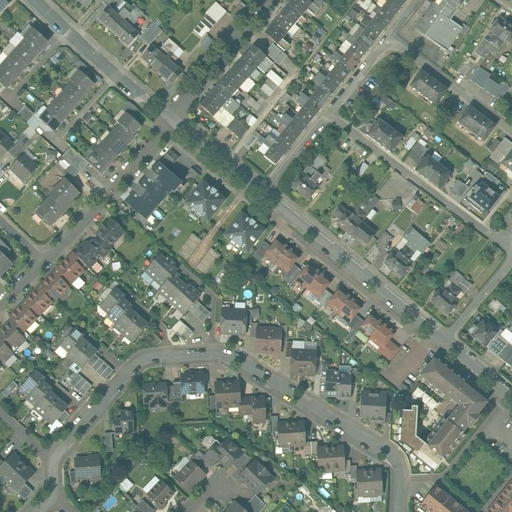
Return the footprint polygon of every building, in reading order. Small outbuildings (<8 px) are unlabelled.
[(0,0),(0,13),(9,4),(4,0),(0,0)] [(308,0),(307,0),(293,0),(291,3),(304,14),(308,10),(312,4),(308,0)] [(324,2),(321,0),(308,0),(312,4),(308,10),(314,15),(324,2)] [(401,8),(391,0),(384,0),(387,2),(381,10),(393,19),(401,8)] [(391,0),(401,8),(407,0),(391,0)] [(434,4),(415,30),(447,52),(462,29),(450,20),(458,10),(449,3),(444,0),(442,0),(438,6),(434,4)] [(450,0),(449,3),(458,10),(461,6),(462,6),(466,0),(465,0),(450,0)] [(217,3),(207,13),(208,14),(208,15),(216,23),(226,12),(217,3)] [(235,18),(245,7),(240,3),(230,14),(235,18)] [(304,14),(291,3),(282,13),(295,24),(304,14)] [(117,14),(109,7),(98,18),(114,33),(134,11),(127,4),(117,14)] [(381,10),(377,6),(373,12),(377,15),(373,20),(385,29),(393,19),(381,10)] [(134,11),(114,33),(129,46),(139,34),(132,28),(144,14),(137,7),(134,11)] [(353,10),(347,16),(353,20),(358,14),(353,10)] [(295,24),(282,13),(273,23),(286,34),(295,24)] [(216,23),(208,15),(199,24),(207,32),(216,23)] [(347,16),(341,23),(346,26),(351,19),(347,16)] [(496,22),(492,27),(493,27),(490,31),(494,34),(493,35),(499,38),(508,24),(499,18),(496,22)] [(385,29),(373,20),(365,30),(376,40),(385,29)] [(153,23),(140,37),(144,42),(158,27),(153,23)] [(286,34),(273,23),(265,34),(277,45),(285,51),(290,45),(282,39),(286,34)] [(511,26),(508,24),(499,38),(504,42),(505,41),(509,43),(511,39),(511,26)] [(365,30),(357,25),(349,35),(350,36),(368,50),(376,40),(365,30)] [(158,27),(144,42),(149,46),(162,31),(158,27)] [(38,30),(36,32),(32,28),(31,28),(33,30),(25,39),(23,37),(40,52),(39,51),(47,42),(41,36),(43,34),(38,30)] [(336,29),(329,37),(334,41),(341,32),(336,29)] [(499,38),(493,35),(488,42),(488,43),(493,46),(499,38)] [(207,50),(215,43),(208,36),(200,43),(207,50)] [(368,50),(350,36),(346,41),(353,46),(348,51),(360,60),(368,50)] [(40,52),(23,37),(23,38),(26,41),(18,49),(17,48),(31,61),(40,52)] [(493,46),(490,52),(495,56),(504,42),(499,38),(493,46)] [(158,51),(152,45),(141,58),(157,71),(168,59),(178,48),(169,39),(158,51)] [(484,40),(475,54),(484,60),(490,52),(493,46),(488,43),(488,42),(484,40)] [(287,56),(273,44),(269,49),(283,61),(287,56)] [(266,58),(254,46),(245,56),(257,68),(266,58)] [(348,51),(342,46),(336,54),(335,53),(333,56),(351,71),(360,60),(348,51)] [(31,61),(17,48),(16,48),(18,50),(10,59),(8,57),(23,71),(31,61)] [(283,61),(269,49),(265,53),(279,65),(283,61)] [(257,68),(245,56),(236,66),(249,78),(257,68)] [(351,71),(333,56),(330,60),(333,63),(334,62),(338,65),(331,73),(343,82),(351,71)] [(23,71),(8,57),(8,58),(10,59),(2,68),(0,66),(15,80),(23,71)] [(168,59),(157,71),(172,85),(183,72),(168,59)] [(87,70),(78,62),(74,66),(78,70),(83,74),(85,72),(87,70)] [(472,66),(466,62),(459,73),(470,81),(479,67),(474,64),(472,66)] [(15,80),(0,66),(0,67),(1,68),(0,69),(0,84),(4,88),(6,89),(15,80)] [(249,78),(236,66),(227,76),(240,87),(249,78)] [(500,86),(488,78),(490,75),(479,67),(470,81),(493,96),(500,86)] [(85,72),(83,74),(78,70),(70,80),(86,95),(87,94),(86,94),(94,85),(88,79),(90,77),(85,72)] [(404,71),(397,80),(402,84),(409,74),(404,71)] [(434,81),(421,71),(410,86),(423,96),(434,81)] [(282,81),(273,73),(268,77),(269,78),(278,86),(282,81)] [(343,82),(331,73),(325,80),(322,78),(323,77),(319,74),(316,77),(334,92),(343,82)] [(240,87),(227,76),(218,86),(231,97),(240,87)] [(334,92),(316,77),(313,81),(317,84),(318,83),(321,86),(315,93),(326,102),(334,92)] [(278,86),(269,78),(264,84),(273,92),(278,86)] [(70,80),(72,82),(64,91),(78,104),(86,95),(70,80)] [(434,81),(423,96),(436,106),(447,90),(434,81)] [(500,86),(493,96),(500,101),(509,88),(502,83),(500,86)] [(231,97),(218,86),(209,96),(222,107),(231,97)] [(269,97),(262,90),(258,94),(265,101),(269,97)] [(78,104),(64,91),(55,100),(70,113),(78,104)] [(291,97),(286,93),(281,100),(286,103),(291,97)] [(326,102),(315,93),(308,101),(305,98),(306,97),(302,95),(299,98),(318,113),(326,102)] [(391,101),(380,93),(376,99),(386,106),(391,101)] [(222,107),(209,96),(200,106),(213,117),(222,107)] [(260,106),(251,98),(247,102),(257,110),(260,106)] [(318,113),(299,98),(296,102),(300,105),(301,104),(304,107),(298,114),(309,123),(318,113)] [(70,113),(55,100),(47,109),(62,122),(70,113)] [(396,105),(391,101),(386,106),(392,110),(396,105)] [(445,101),(438,111),(445,116),(452,107),(445,101)] [(278,102),(273,109),(279,113),(284,107),(278,102)] [(137,110),(129,103),(122,110),(125,113),(126,113),(130,117),(132,115),(137,110)] [(25,106),(17,115),(35,131),(39,127),(30,119),(34,114),(25,106)] [(452,107),(445,116),(452,122),(460,112),(452,107)] [(483,117),(469,107),(458,122),(471,132),(483,117)] [(62,122),(47,109),(39,118),(34,114),(30,119),(39,127),(45,132),(53,132),(62,122)] [(132,115),(130,117),(126,113),(125,113),(117,123),(134,137),(133,136),(141,127),(135,122),(137,119),(132,115)] [(251,126),(257,119),(250,114),(244,121),(251,126)] [(282,120),(275,114),(273,117),(280,123),(282,120)] [(309,123),(298,114),(292,122),(288,119),(289,118),(286,115),(283,119),(301,134),(309,123)] [(496,127),(483,117),(471,132),(484,142),(496,127)] [(247,131),(233,118),(226,127),(240,140),(247,131)] [(301,134),(283,119),(282,120),(280,123),(283,126),(284,125),(287,128),(281,135),(293,144),(301,134)] [(390,129),(378,119),(376,122),(375,122),(368,132),(366,135),(379,144),(390,129)] [(134,137),(117,123),(119,124),(111,133),(125,147),(134,137)] [(390,129),(379,144),(391,153),(393,150),(394,151),(401,141),(400,140),(402,138),(390,129)] [(14,145),(0,132),(1,131),(0,130),(0,158),(0,159),(0,160),(8,152),(14,146),(14,145)] [(125,147),(111,133),(102,142),(117,156),(125,147)] [(252,135),(244,146),(248,149),(257,138),(252,135)] [(281,135),(275,143),(272,140),(272,139),(269,136),(266,140),(284,155),(293,144),(281,135)] [(411,138),(404,147),(409,151),(416,141),(411,138)] [(511,143),(504,138),(501,143),(496,150),(503,155),(506,158),(511,150),(511,143)] [(496,139),(489,149),(493,152),(501,143),(496,139)] [(266,140),(263,144),(267,147),(268,146),(271,148),(264,157),(276,166),(284,155),(266,140)] [(117,156),(102,142),(94,152),(109,165),(117,156)] [(16,143),(14,145),(14,146),(8,152),(13,157),(21,148),(16,143)] [(418,143),(411,152),(416,156),(423,146),(418,143)] [(423,146),(416,156),(420,159),(427,149),(423,146)] [(86,161),(71,147),(62,156),(71,164),(80,172),(87,165),(88,164),(86,161)] [(21,148),(13,157),(17,161),(24,155),(26,153),(21,148)] [(179,158),(170,150),(167,154),(176,162),(179,158)] [(503,155),(496,150),(491,156),(498,162),(503,155)] [(511,150),(506,158),(501,164),(511,172),(511,150)] [(109,165),(94,152),(86,161),(100,174),(109,165)] [(176,162),(167,154),(163,158),(172,166),(176,162)] [(24,155),(17,161),(9,169),(10,170),(12,168),(24,180),(22,182),(23,183),(38,167),(37,167),(24,155)] [(319,155),(312,164),(314,166),(315,165),(319,169),(323,165),(326,161),(319,155)] [(439,165),(427,156),(425,158),(424,158),(416,168),(417,168),(415,171),(427,180),(439,165)] [(80,172),(71,164),(63,173),(71,181),(80,172)] [(175,179),(159,165),(152,172),(151,172),(147,177),(148,177),(166,193),(166,194),(168,195),(171,192),(173,193),(181,184),(175,179)] [(314,166),(305,177),(301,174),(298,178),(294,182),(294,183),(291,187),(299,194),(317,173),(319,169),(315,165),(314,166)] [(330,171),(323,165),(319,169),(317,173),(321,176),(321,177),(324,179),(330,171)] [(427,180),(427,181),(440,190),(442,187),(442,188),(450,177),(449,177),(451,174),(439,165),(427,180)] [(200,176),(191,168),(187,172),(196,180),(200,176)] [(476,169),(467,178),(474,185),(483,175),(476,169)] [(196,180),(187,172),(184,176),(193,184),(196,180)] [(317,173),(299,194),(308,200),(311,196),(312,197),(315,192),(318,188),(314,185),(321,177),(321,176),(317,173)] [(187,183),(178,175),(175,179),(181,184),(184,187),(187,183)] [(166,193),(148,177),(139,187),(138,186),(134,191),(135,192),(126,202),(138,213),(144,218),(148,214),(150,215),(165,199),(163,197),(166,194),(166,193)] [(65,180),(50,196),(51,197),(52,197),(64,209),(79,193),(65,180)] [(458,181),(450,192),(455,196),(463,184),(458,181)] [(212,190),(203,182),(196,191),(195,191),(192,195),(193,195),(185,204),(208,222),(215,213),(218,209),(225,200),(216,193),(217,192),(213,189),(212,190)] [(498,199),(483,187),(472,200),(487,212),(498,199)] [(367,195),(358,207),(363,211),(372,199),(367,195)] [(64,209),(52,197),(51,197),(36,213),(50,226),(65,210),(64,209)] [(363,211),(346,232),(355,240),(358,236),(362,239),(360,241),(366,245),(375,234),(365,226),(361,223),(366,217),(370,221),(376,212),(373,209),(380,201),(375,197),(372,199),(363,211)] [(410,209),(417,214),(425,204),(418,198),(410,209)] [(348,212),(340,206),(333,215),(341,221),(337,225),(346,232),(363,211),(358,207),(351,216),(348,213),(348,212)] [(144,218),(138,213),(135,217),(144,225),(147,221),(144,218)] [(264,231),(255,224),(256,223),(251,220),(250,221),(241,214),(234,223),(233,222),(230,226),(231,227),(224,236),(247,253),(254,244),(255,245),(258,241),(257,240),(264,231)] [(124,232),(112,219),(107,225),(105,222),(99,228),(101,230),(97,234),(99,237),(111,249),(111,248),(109,246),(114,242),(112,240),(116,236),(118,238),(124,232)] [(462,224),(455,232),(459,236),(466,228),(462,224)] [(411,227),(403,238),(408,242),(416,232),(411,227)] [(394,251),(391,255),(391,254),(387,259),(384,263),(393,270),(421,236),(416,232),(408,242),(398,254),(394,251)] [(192,234),(177,253),(187,260),(201,241),(192,234)] [(421,236),(393,270),(401,277),(404,273),(404,274),(408,269),(411,265),(407,262),(417,251),(422,255),(431,244),(421,236)] [(81,249),(75,255),(82,262),(88,268),(89,267),(91,267),(96,262),(96,260),(96,259),(95,258),(99,254),(102,257),(111,249),(99,237),(91,245),(89,243),(88,243),(84,243),(81,246),(81,249)] [(289,248),(278,239),(271,247),(265,254),(266,255),(276,263),(289,248)] [(9,250),(0,241),(0,252),(3,256),(9,250)] [(264,242),(252,256),(260,262),(266,255),(265,254),(271,247),(264,242)] [(300,257),(289,248),(276,263),(287,272),(294,265),(300,257)] [(220,256),(211,249),(207,253),(217,261),(220,256)] [(0,276),(1,276),(0,275),(0,272),(10,262),(3,256),(0,252),(0,276)] [(217,261),(207,253),(204,258),(213,265),(217,261)] [(75,255),(74,254),(70,257),(78,266),(82,262),(75,255)] [(159,255),(145,271),(154,279),(170,261),(166,257),(164,260),(159,255)] [(70,257),(58,269),(58,270),(67,278),(71,282),(83,270),(78,266),(70,257)] [(213,265),(204,258),(200,263),(209,270),(213,265)] [(170,261),(154,279),(163,287),(175,274),(177,271),(172,267),(174,265),(170,261)] [(209,270),(200,263),(196,268),(206,275),(209,270)] [(303,272),(297,280),(308,288),(320,273),(309,264),(303,272)] [(294,265),(287,272),(284,275),(289,279),(298,268),(294,265)] [(298,268),(289,279),(294,283),(297,280),(303,272),(298,268)] [(67,278),(58,270),(54,274),(63,282),(67,278)] [(320,273),(308,288),(318,297),(319,297),(325,289),(331,282),(320,273)] [(63,282),(54,274),(42,286),(52,296),(55,299),(67,287),(63,282)] [(175,274),(163,287),(158,291),(167,299),(181,283),(177,279),(179,277),(175,274)] [(472,285),(464,278),(460,283),(468,290),(472,285)] [(181,283),(167,299),(176,307),(192,289),(188,285),(186,287),(181,283)] [(468,290),(460,283),(456,288),(461,291),(465,295),(468,290)] [(451,284),(445,291),(450,295),(456,288),(451,284)] [(42,286),(42,285),(38,289),(48,299),(52,296),(42,286)] [(450,295),(439,309),(447,315),(450,312),(451,312),(455,307),(454,307),(457,303),(454,300),(461,291),(456,288),(450,295)] [(48,299),(38,289),(26,301),(26,302),(36,312),(39,314),(51,302),(48,299)] [(115,289),(101,306),(109,314),(110,314),(122,300),(124,298),(115,289)] [(192,289),(176,307),(185,315),(188,310),(197,301),(199,299),(194,295),(196,293),(192,289)] [(319,297),(318,297),(315,301),(320,305),(329,293),(325,289),(319,297)] [(351,298),(340,289),(334,297),(327,304),(328,305),(339,314),(351,298)] [(440,289),(437,293),(433,297),(433,298),(430,301),(439,309),(450,295),(445,291),(444,292),(440,289)] [(329,293),(320,305),(324,308),(328,305),(327,304),(334,297),(329,293)] [(362,307),(351,298),(339,314),(349,322),(355,315),(362,307)] [(495,299),(489,305),(499,314),(505,308),(495,299)] [(122,300),(110,314),(109,314),(108,316),(117,324),(129,310),(131,308),(122,300)] [(201,305),(197,301),(188,310),(193,314),(201,305)] [(36,312),(26,302),(22,305),(33,316),(36,312)] [(33,316),(22,305),(10,318),(13,320),(23,330),(35,318),(33,316)] [(201,305),(193,314),(197,318),(206,309),(201,305)] [(206,309),(197,318),(202,322),(210,313),(206,309)] [(117,324),(114,326),(123,334),(138,317),(129,310),(117,324)] [(234,311),(222,310),(221,333),(233,334),(234,311)] [(246,311),(234,311),(233,334),(245,334),(245,323),(246,311)] [(383,323),(372,314),(365,323),(359,330),(370,338),(383,323)] [(355,315),(349,322),(346,326),(351,330),(360,319),(355,315)] [(138,317),(123,334),(133,342),(147,325),(138,317)] [(360,319),(351,330),(356,334),(359,330),(365,323),(360,319)] [(23,330),(13,320),(9,324),(20,335),(24,331),(23,330)] [(179,320),(171,330),(175,334),(184,324),(179,320)] [(496,333),(483,322),(482,324),(480,323),(472,333),(474,334),(472,336),(485,347),(496,333)] [(383,323),(370,338),(382,348),(388,341),(395,332),(383,323)] [(20,335),(9,324),(0,332),(0,333),(0,334),(11,345),(15,349),(24,339),(20,335)] [(184,324),(175,334),(180,338),(188,328),(184,324)] [(188,328),(180,338),(184,342),(193,333),(188,328)] [(268,353),(269,330),(257,329),(256,338),(256,352),(268,353)] [(75,330),(56,351),(64,358),(67,355),(67,354),(69,352),(81,339),(83,337),(75,330)] [(281,331),(269,330),(268,353),(280,353),(280,343),(281,331)] [(161,341),(150,331),(146,336),(157,346),(161,341)] [(11,345),(0,334),(0,333),(0,340),(8,349),(11,345)] [(511,338),(507,334),(503,339),(507,343),(511,338)] [(503,339),(498,336),(488,349),(497,357),(498,357),(505,347),(508,344),(507,343),(503,339)] [(81,339),(69,352),(67,354),(67,355),(75,361),(88,346),(81,339)] [(8,349),(0,340),(0,359),(3,362),(12,353),(8,349)] [(388,341),(382,348),(379,351),(390,360),(399,349),(388,341)] [(88,346),(75,361),(83,369),(87,364),(95,355),(96,353),(88,346)] [(505,347),(498,357),(505,363),(511,355),(511,352),(509,350),(505,347)] [(292,351),(292,358),(291,374),(303,374),(304,351),(292,351)] [(316,352),(304,351),(303,374),(315,375),(315,363),(316,352)] [(95,355),(87,364),(91,368),(100,359),(95,355)] [(459,406),(447,421),(444,419),(424,443),(416,436),(417,407),(412,407),(412,412),(400,411),(398,443),(410,453),(409,455),(432,474),(442,460),(445,462),(465,436),(462,433),(468,427),(470,429),(480,416),(477,414),(487,403),(464,384),(466,381),(436,357),(419,379),(449,403),(452,400),(459,406)] [(100,359),(91,368),(96,372),(104,363),(100,359)] [(104,363),(96,372),(100,376),(109,367),(104,363)] [(109,367),(100,376),(105,380),(113,371),(109,367)] [(357,369),(351,369),(350,374),(349,374),(349,375),(351,375),(350,384),(356,384),(357,369)] [(35,372),(20,388),(29,396),(30,396),(42,382),(44,380),(35,372)] [(328,372),(327,372),(326,379),(326,396),(337,396),(338,396),(339,374),(339,372),(328,372)] [(78,374),(69,384),(74,388),(82,378),(78,374)] [(202,374),(181,376),(182,382),(182,393),(183,393),(203,392),(202,374)] [(339,374),(338,396),(337,396),(337,398),(350,399),(350,384),(351,375),(349,375),(339,374)] [(82,378),(74,388),(79,392),(87,382),(82,378)] [(13,382),(2,393),(6,398),(18,386),(13,382)] [(42,382),(30,396),(29,396),(27,398),(36,406),(37,406),(49,392),(51,390),(42,382)] [(87,382),(79,392),(83,396),(92,386),(87,382)] [(182,382),(173,383),(173,387),(174,401),(183,400),(183,393),(182,393),(182,382)] [(227,383),(215,384),(216,396),(216,407),(217,407),(228,406),(227,383)] [(239,383),(227,383),(228,406),(240,406),(240,400),(239,383)] [(158,384),(154,384),(153,386),(143,386),(144,403),(145,403),(145,402),(151,402),(151,403),(153,405),(163,404),(165,402),(167,402),(166,387),(166,386),(162,386),(158,384)] [(429,405),(433,400),(418,388),(414,393),(429,405)] [(49,392),(37,406),(36,406),(34,408),(44,417),(58,400),(49,392)] [(385,394),(362,393),(360,417),(369,418),(369,422),(384,422),(385,394)] [(264,398),(246,399),(247,413),(253,413),(253,422),(265,421),(264,398)] [(58,400),(44,417),(53,425),(57,420),(65,411),(67,408),(58,400)] [(65,411),(57,420),(61,424),(69,415),(65,411)] [(132,412),(120,412),(121,420),(114,421),(115,433),(134,432),(132,412)] [(304,423),(291,424),(292,446),(305,445),(305,442),(304,423)] [(278,424),(278,432),(279,446),(292,446),(291,424),(278,424)] [(216,440),(208,449),(210,450),(204,456),(213,465),(219,459),(229,469),(233,465),(242,455),(242,454),(236,449),(237,448),(232,444),(231,444),(226,440),(221,445),(216,440)] [(343,447),(330,448),(331,470),(344,469),(344,461),(343,447)] [(318,449),(317,449),(318,456),(319,471),(326,471),(326,472),(332,472),(331,470),(330,448),(318,449)] [(242,455),(233,465),(238,469),(249,458),(243,453),(242,454),(242,455)] [(206,467),(193,454),(188,460),(191,463),(191,462),(201,472),(206,467)] [(4,464),(0,468),(0,473),(7,481),(23,465),(13,455),(4,464)] [(99,456),(89,457),(89,459),(75,460),(76,472),(76,478),(90,478),(90,480),(100,479),(99,456)] [(254,461),(239,477),(257,494),(264,487),(265,489),(273,480),(268,475),(269,474),(260,465),(259,466),(254,461)] [(191,463),(175,479),(189,492),(205,475),(201,472),(191,462),(191,463)] [(23,465),(7,481),(17,491),(25,484),(34,474),(23,465)] [(380,471),(369,472),(370,496),(376,496),(376,494),(382,494),(380,471)] [(357,472),(357,478),(358,495),(364,495),(364,497),(370,496),(369,472),(357,472)] [(160,481),(147,495),(155,503),(155,507),(158,510),(163,510),(166,507),(166,502),(174,494),(160,481)] [(33,492),(25,484),(17,491),(16,492),(25,500),(33,492)] [(455,511),(460,506),(436,486),(420,506),(427,511),(455,511)] [(511,511),(511,498),(504,492),(496,502),(509,511),(511,511)] [(260,511),(266,506),(255,496),(246,505),(249,508),(250,508),(253,511),(260,511)] [(155,511),(142,500),(137,506),(143,511),(155,511)] [(509,511),(496,502),(487,511),(509,511)] [(245,511),(235,503),(227,511),(245,511)]
